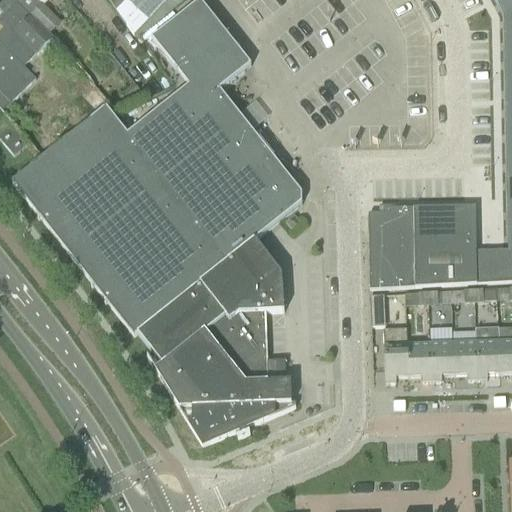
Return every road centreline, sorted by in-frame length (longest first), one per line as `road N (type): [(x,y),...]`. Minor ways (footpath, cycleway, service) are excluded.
road 1 (residential): [(185,511),(335,449),(348,426),(349,182),(360,173),(444,160),(460,133),(454,35),(437,0)]
road 2 (secondary): [(161,511),(74,362),(0,271)]
road 3 (secondary): [(0,319),(77,422),(123,511)]
road 4 (residential): [(295,505),(459,500)]
